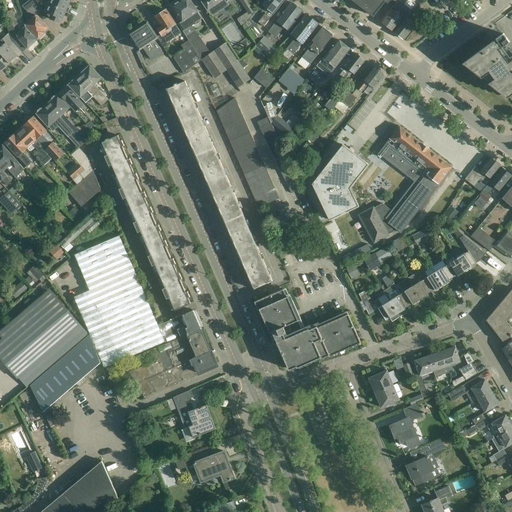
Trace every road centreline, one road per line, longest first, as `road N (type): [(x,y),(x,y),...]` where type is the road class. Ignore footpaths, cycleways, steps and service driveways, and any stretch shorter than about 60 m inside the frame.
road 1 (tertiary): [(268,392),(109,23)]
road 2 (tertiary): [(97,30),(255,397)]
road 3 (residential): [(397,511),(338,367)]
road 4 (residential): [(338,367),(471,319)]
road 5 (tertiary): [(314,511),(268,392)]
road 6 (residential): [(255,397),(244,414),(281,511)]
road 7 (unclassified): [(415,76),(318,0)]
road 8 (tertiary): [(255,397),(301,511)]
road 9 (residential): [(415,76),(436,51),(508,0)]
